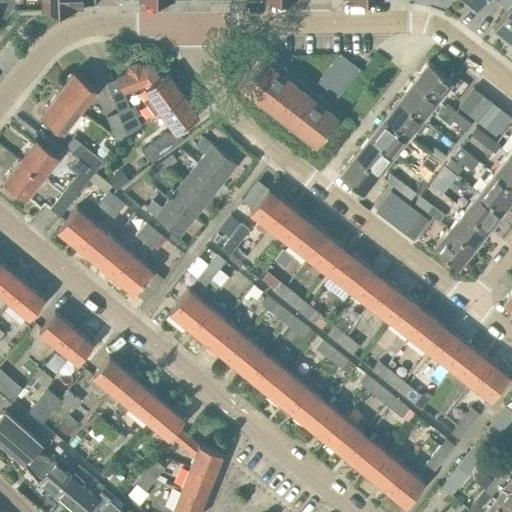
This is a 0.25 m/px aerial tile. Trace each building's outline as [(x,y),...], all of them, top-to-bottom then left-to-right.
[(42,0),(43,9),(75,8),(75,6),(82,6),(81,0),(42,0)] [(511,41),(511,40),(511,0),(497,0),(497,1),(506,8),(493,26),(511,41)] [(331,65),(350,79),(358,69),(340,54),(331,65)] [(238,84),(253,96),(254,93),(255,87),(257,83),(260,78),(264,74),(269,71),(274,69),(278,67),(262,55),(238,84)] [(413,79),(437,99),(452,80),(427,61),(413,79)] [(159,110),(183,93),(167,72),(159,77),(150,64),(141,68),(140,65),(136,63),(128,66),(126,70),(127,73),(116,77),(125,94),(138,88),(139,91),(144,90),(159,110)] [(343,89),(350,79),(331,65),(324,74),(343,89)] [(254,93),(253,96),(258,99),(281,69),(278,67),(274,69),(269,71),(264,74),(260,78),(257,83),(255,87),(254,93)] [(277,114),(300,84),(281,69),(258,99),(277,114)] [(57,92),(79,110),(96,89),(73,71),(57,92)] [(335,99),(343,89),(324,74),(316,84),(335,99)] [(422,117),(437,99),(413,79),(398,98),(422,117)] [(277,114),(296,129),(298,127),(316,103),(319,99),(300,85),(277,114)] [(471,115),(485,97),(473,87),(458,106),(471,115)] [(63,131),(79,110),(57,92),(41,113),(63,131)] [(183,93),(159,110),(174,132),(198,114),(183,93)] [(483,125),(498,106),(485,97),(471,115),(483,125)] [(407,136),(422,117),(398,98),(383,116),(407,136)] [(298,127),(296,129),(315,144),(339,115),(319,99),(316,103),(315,109),(312,114),(309,119),(305,123),(301,126),(298,127)] [(316,103),(298,127),(301,126),(305,123),(309,119),(312,114),(315,109),(316,103)] [(453,121),(459,113),(447,104),(441,111),(453,121)] [(134,105),(130,108),(136,117),(140,114),(134,105)] [(498,106),(483,125),(495,135),(510,116),(498,106)] [(115,140),(126,136),(141,125),(136,117),(130,108),(106,117),(115,140)] [(459,113),(453,121),(466,130),(471,123),(459,113)] [(393,154),(407,136),(383,116),(368,135),(393,154)] [(482,143),(488,136),(476,127),(470,134),(482,143)] [(151,162),(177,143),(169,132),(166,132),(142,149),(151,162)] [(378,173),(393,154),(368,135),(353,154),(378,173)] [(488,136),(482,143),(494,152),(500,146),(488,136)] [(65,146),(76,155),(96,171),(103,161),(73,137),(65,146)] [(197,160),(222,181),(237,163),(211,142),(210,143),(203,137),(196,145),(204,151),(197,160)] [(19,159),(42,176),(58,156),(36,138),(19,159)] [(429,152),(441,162),(445,155),(434,146),(429,152)] [(470,169),(478,160),(460,146),(452,155),(470,169)] [(436,168),(441,162),(429,152),(424,159),(436,168)] [(163,160),(168,166),(177,160),(171,153),(163,160)] [(511,186),(511,156),(508,153),(493,172),(511,186)] [(363,192),(378,173),(353,154),(338,172),(363,192)] [(72,200),(96,171),(76,155),(68,165),(77,172),(62,192),(72,200)] [(421,158),(414,167),(427,177),(432,171),(434,168),(421,158)] [(444,164),(456,174),(461,167),(450,158),(444,164)] [(25,197),(42,176),(19,159),(3,179),(25,197)] [(159,173),(168,166),(163,160),(154,166),(159,173)] [(208,198),(222,181),(197,160),(183,178),(208,198)] [(451,180),(456,174),(444,164),(439,171),(451,180)] [(116,186),(129,177),(121,167),(109,176),(116,186)] [(502,210),(511,197),(511,186),(493,172),(478,190),(502,210)] [(398,190),(403,183),(391,173),(385,181),(398,190)] [(194,216),(208,198),(183,178),(168,196),(194,216)] [(403,183),(398,190),(410,199),(416,192),(403,183)] [(270,226),(288,203),(268,188),(250,211),(260,219),(255,225),(265,232),(270,226)] [(105,210),(116,197),(108,190),(97,203),(105,210)] [(488,228),(502,210),(478,190),(463,209),(488,228)] [(388,219),(403,200),(390,191),(376,210),(388,219)] [(59,216),(72,200),(62,192),(49,208),(59,216)] [(426,212),(432,205),(420,195),(414,202),(426,212)] [(180,234),(194,216),(168,196),(161,205),(152,198),(145,207),(180,234)] [(116,197),(105,210),(114,216),(125,203),(116,197)] [(401,229),(415,210),(403,200),(388,219),(401,229)] [(290,242),(308,219),(288,203),(270,226),(290,242)] [(432,205),(426,212),(439,221),(444,214),(432,205)] [(76,244),(95,221),(76,206),(57,228),(76,244)] [(473,247),(488,228),(463,209),(449,228),(473,247)] [(415,210),(401,229),(413,238),(427,219),(415,210)] [(224,230),(230,235),(239,241),(249,229),(241,222),(239,223),(233,219),(224,230)] [(310,258),(328,234),(308,219),(290,242),(310,258)] [(95,260),(114,237),(95,221),(76,244),(95,260)] [(143,241),(154,228),(146,221),(135,234),(143,241)] [(154,228),(143,241),(151,248),(154,245),(157,248),(166,238),(154,228)] [(458,266),(473,247),(449,228),(434,247),(458,266)] [(330,273),(348,250),(328,234),(310,258),(330,273)] [(229,254),(239,241),(230,235),(220,248),(229,254)] [(114,276),(133,252),(114,237),(95,260),(114,276)] [(350,289),(368,265),(348,250),(330,273),(350,289)] [(133,252),(114,276),(133,291),(152,268),(133,252)] [(206,266),(223,280),(227,276),(219,268),(225,260),(216,253),(207,264),(206,266)] [(197,255),(187,269),(197,277),(206,266),(207,264),(197,255)] [(370,304),(389,281),(368,265),(350,289),(370,304)] [(0,292),(10,301),(25,282),(6,266),(0,274),(0,292)] [(219,285),(223,280),(206,266),(197,277),(195,279),(204,286),(211,278),(219,285)] [(268,271),(261,279),(273,289),(279,281),(268,271)] [(286,301),(293,291),(279,281),(273,289),(272,290),(286,301)] [(390,320),(409,296),(389,281),(370,304),(390,320)] [(25,282),(10,301),(29,316),(44,297),(25,282)] [(256,299),(263,291),(254,284),(247,292),(256,299)] [(189,327),(208,304),(188,288),(169,310),(189,327)] [(511,308),(511,289),(503,301),(511,308)] [(300,312),(307,302),(293,291),(286,301),(300,312)] [(275,315),(282,306),(268,295),(261,304),(275,315)] [(411,335),(429,312),(409,296),(390,320),(411,335)] [(307,302),(300,312),(313,322),(321,313),(307,302)] [(209,343),(227,320),(208,304),(189,327),(209,343)] [(289,326),(296,317),(282,306),(275,315),(289,326)] [(58,345),(74,326),(55,311),(39,330),(58,345)] [(431,351),(449,328),(429,312),(411,335),(431,351)] [(296,317),(289,326),(303,336),(310,327),(296,317)] [(228,359),(247,336),(227,320),(209,343),(228,359)] [(340,343),(347,334),(334,324),(327,333),(340,343)] [(74,326),(58,345),(77,361),(93,342),(74,326)] [(451,366),(469,343),(449,328),(431,351),(451,366)] [(347,334),(340,343),(352,353),(360,344),(347,334)] [(248,375),(267,352),(247,336),(228,359),(248,375)] [(328,357),(335,348),(323,338),(315,348),(328,357)] [(471,382),(489,359),(469,343),(451,366),(471,382)] [(335,348),(328,357),(341,367),(348,359),(348,358),(335,348)] [(55,350),(45,362),(55,371),(65,358),(55,350)] [(268,391),(286,368),(267,352),(248,375),(268,391)] [(110,390),(126,370),(108,355),(88,380),(96,387),(101,382),(110,390)] [(348,359),(341,367),(348,373),(354,364),(348,359)] [(489,359),(471,382),(491,398),(509,374),(489,359)] [(385,380),(393,371),(379,360),(371,369),(385,380)] [(40,367),(32,376),(27,382),(40,392),(44,386),(52,377),(40,367)] [(287,407),(306,384),(286,368),(268,391),(287,407)] [(128,405),(144,385),(126,370),(110,390),(120,398),(116,403),(124,410),(128,405)] [(399,391),(406,382),(393,371),(385,380),(399,391)] [(374,394),(382,385),(368,374),(361,383),(374,394)] [(11,377),(2,387),(14,398),(23,388),(11,377)] [(406,382),(399,391),(413,402),(420,393),(406,382)] [(307,423),(326,401),(306,384),(287,407),(307,423)] [(148,421),(164,401),(144,385),(128,405),(148,421)] [(388,405),(395,396),(382,385),(374,394),(388,405)] [(28,410),(31,413),(35,416),(41,420),(42,421),(60,399),(59,399),(60,398),(46,387),(28,410)] [(72,409),(80,400),(67,389),(60,398),(59,399),(60,399),(72,409)] [(413,402),(421,409),(432,395),(427,391),(420,393),(413,402)] [(395,396),(388,405),(402,416),(409,407),(395,396)] [(169,436),(177,426),(184,418),(164,401),(148,421),(168,437),(169,435),(169,436)] [(327,440),(345,417),(326,401),(307,423),(327,440)] [(500,434),(511,418),(511,410),(505,405),(489,426),(500,434)] [(460,419),(469,426),(479,413),(470,406),(460,419)] [(0,414),(0,444),(23,464),(38,481),(41,484),(53,494),(55,496),(74,511),(84,511),(86,510),(87,511),(95,511),(109,497),(101,490),(95,496),(80,483),(83,479),(74,471),(74,472),(71,475),(66,470),(70,465),(61,457),(60,458),(56,462),(36,451),(42,444),(39,441),(34,438),(6,411),(4,410),(0,414)] [(103,435),(111,426),(100,417),(88,432),(99,440),(103,435)] [(346,456),(365,433),(345,417),(327,440),(346,456)] [(55,426),(68,435),(73,427),(61,418),(55,426)] [(460,439),(469,426),(460,419),(450,432),(460,439)] [(111,426),(103,435),(117,446),(125,437),(111,426)] [(193,455),(198,443),(195,442),(187,435),(177,426),(169,436),(193,455)] [(484,454),(500,434),(489,426),(473,446),(484,454)] [(366,472),(385,449),(365,433),(346,456),(366,472)] [(435,450),(444,457),(455,445),(446,437),(435,450)] [(188,465),(212,475),(221,452),(198,443),(193,455),(188,465)] [(467,475),(484,454),(473,446),(457,467),(467,475)] [(386,488),(404,465),(385,449),(366,472),(386,488)] [(434,470),(444,457),(435,450),(425,462),(434,470)] [(146,471),(155,478),(165,466),(156,459),(146,471)] [(203,498),(212,475),(188,465),(179,488),(203,498)] [(404,465),(386,488),(405,504),(424,481),(404,465)] [(116,485),(124,477),(114,467),(106,476),(116,485)] [(452,494),(467,475),(457,467),(441,486),(452,494)] [(493,480),(480,469),(472,478),(486,489),(493,480)] [(145,490),(155,478),(146,471),(136,483),(145,490)] [(511,510),(511,476),(510,475),(495,495),(494,494),(493,495),(511,510)] [(173,511),(197,511),(203,498),(179,488),(170,511),(173,511)] [(511,511),(511,510),(493,495),(483,488),(468,508),(473,511),(511,511)] [(118,511),(122,509),(122,508),(109,497),(95,511),(118,511)]
